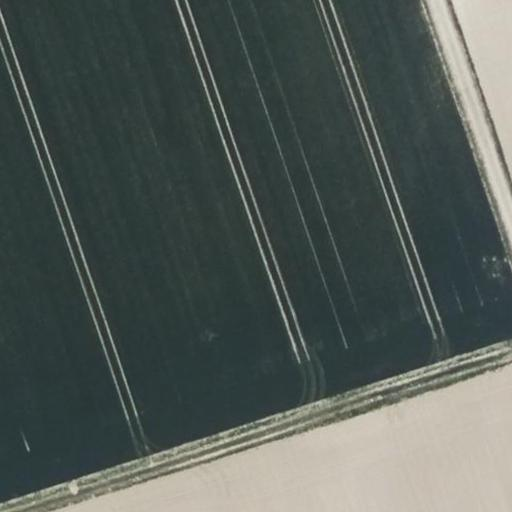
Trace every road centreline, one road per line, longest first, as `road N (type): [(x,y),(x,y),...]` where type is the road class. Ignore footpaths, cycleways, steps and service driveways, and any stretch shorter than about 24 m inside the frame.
road 1 (track): [(33,511),(511,360)]
road 2 (track): [(511,234),(432,0)]
